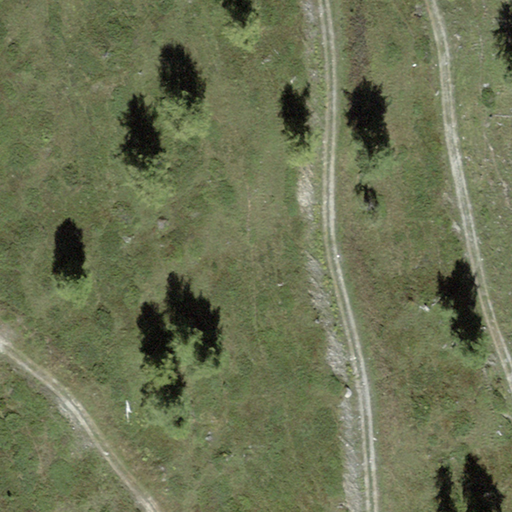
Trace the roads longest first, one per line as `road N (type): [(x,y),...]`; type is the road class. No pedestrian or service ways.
road 1 (track): [(376,511),(327,0)]
road 2 (track): [(511,365),(433,0)]
road 3 (track): [(0,306),(71,366),(129,436),(172,511)]
